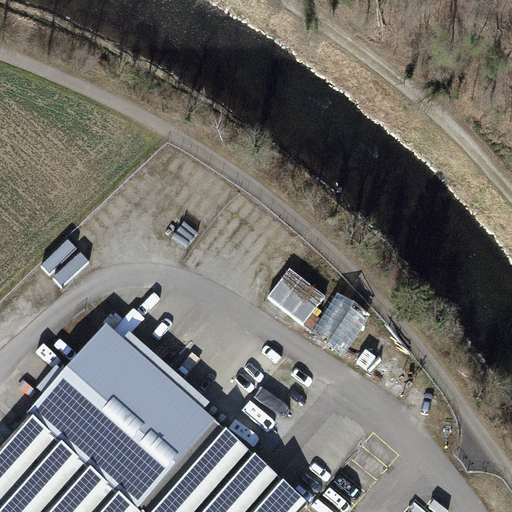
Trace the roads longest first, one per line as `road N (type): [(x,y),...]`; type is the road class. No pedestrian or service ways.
road 1 (track): [(0,53),(114,101),(255,186),(382,305),(511,472)]
road 2 (track): [(511,191),(429,104),(285,0)]
